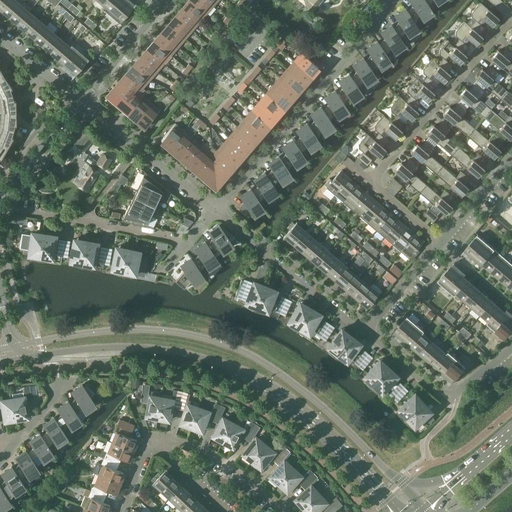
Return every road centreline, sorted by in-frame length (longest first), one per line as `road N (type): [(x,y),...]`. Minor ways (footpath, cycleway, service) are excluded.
road 1 (tertiary): [(424,508),(292,383),(215,342),(127,330),(11,346)]
road 2 (tertiary): [(14,358),(144,348),(235,371),(314,424),(396,511)]
road 3 (residential): [(214,211),(395,0)]
road 4 (residential): [(370,183),(511,17)]
road 5 (residential): [(363,332),(214,211)]
road 6 (residential): [(188,241),(0,207)]
road 7 (residential): [(214,211),(81,101)]
road 8 (residential): [(283,511),(203,449),(162,437)]
road 9 (residential): [(81,101),(168,0)]
road 10 (unclassified): [(0,198),(81,101)]
